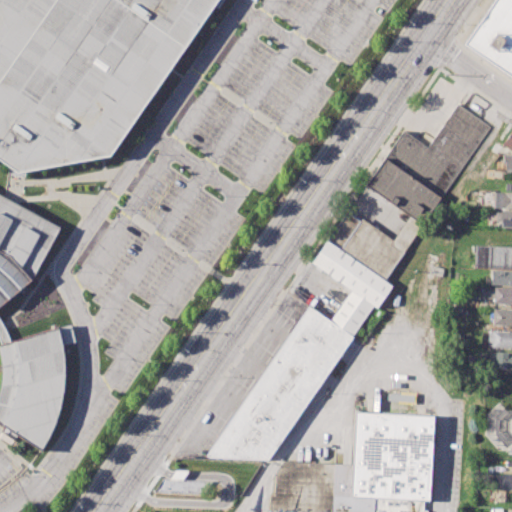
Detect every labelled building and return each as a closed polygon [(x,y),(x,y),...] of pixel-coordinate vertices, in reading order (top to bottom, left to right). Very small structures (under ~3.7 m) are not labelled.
[(214,0),(105,159),(14,176),(0,166),(0,0),(214,0)] [(511,0),(492,0),(462,43),(511,78),(511,0)] [(386,279),(490,127),(456,104),(427,146),(404,131),(329,240),(386,279)] [(501,143),(511,126),(511,145),(510,149),(501,143)] [(501,156),(511,156),(511,169),(501,169),(501,156)] [(493,192),(511,192),(511,208),(492,208),(493,192)] [(59,226),(0,196),(0,341),(8,341),(8,337),(0,321),(0,301),(28,287),(59,226)] [(496,210),(511,210),(511,227),(499,227),(500,221),(495,220),(496,210)] [(206,459),(268,463),(393,288),(327,241),(312,263),(351,292),(330,320),(309,305),(206,459)] [(474,246),(511,247),(511,268),(474,267),(474,246)] [(491,271),(511,271),(511,285),(491,285),(491,271)] [(487,291),(493,291),(494,288),(511,288),(511,304),(494,304),(494,298),(487,298),(487,291)] [(492,309),(511,309),(511,327),(491,327),(492,309)] [(58,326),(61,344),(74,342),(71,325),(58,326)] [(0,343),(0,358),(1,361),(0,372),(0,426),(42,449),(56,423),(56,411),(61,401),(64,359),(58,330),(0,343)] [(488,331),(511,331),(511,347),(487,347),(488,331)] [(487,352),(511,352),(511,366),(486,366),(487,352)] [(269,511),(333,511),(334,496),(374,499),(373,511),(423,511),(424,502),(431,502),(436,417),(354,414),(351,465),(285,462),(276,471),(274,496),(269,496),(269,511)] [(492,473),(511,473),(511,488),(491,488),(492,473)] [(161,478),(213,480),(204,493),(153,491),(161,478)]
